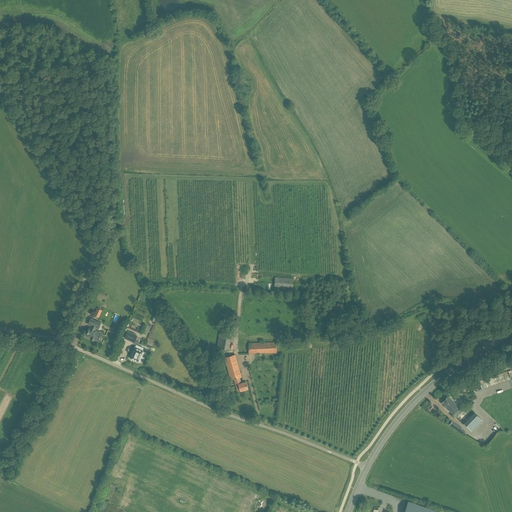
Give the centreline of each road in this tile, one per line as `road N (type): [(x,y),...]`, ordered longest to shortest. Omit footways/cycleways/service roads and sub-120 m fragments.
road 1 (unclassified): [(367,466),(60,341),(0,330)]
road 2 (track): [(60,341),(94,250),(0,89)]
road 3 (primary): [(367,466),(427,388),(511,329)]
